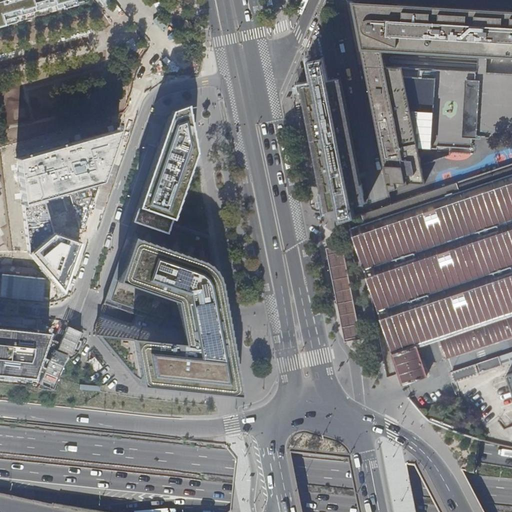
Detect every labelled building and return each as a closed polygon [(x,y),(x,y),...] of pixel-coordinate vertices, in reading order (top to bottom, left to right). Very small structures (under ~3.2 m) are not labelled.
[(0,0),(0,19),(68,0),(0,0)] [(511,11),(511,12),(472,9),(438,7),(399,5),(399,8),(390,7),(357,5),(362,32),(357,33),(364,67),(369,67),(371,75),(366,75),(370,93),(374,94),(376,101),(371,101),(375,119),(380,120),(381,127),(377,127),(380,146),(385,146),(386,155),(382,155),(386,172),(390,172),(392,184),(388,184),(389,191),(392,190),(406,185),(406,182),(425,183),(403,68),(385,67),(382,51),(511,58),(511,11)] [(305,80),(305,81),(305,83),(302,83),(327,209),(338,207),(340,215),(340,216),(341,220),(348,217),(355,215),(354,212),(353,204),(366,202),(340,77),(333,40),(321,42),(324,55),(310,58),(309,60),(314,81),(311,81),(311,79),(308,79),(305,80)] [(211,389),(239,393),(223,307),(223,306),(213,255),(210,236),(170,223),(194,152),(187,110),(167,117),(135,211),(129,228),(103,303),(181,330),(182,343),(97,333),(130,375),(136,379),(137,379),(140,380),(147,380),(211,389)] [(79,243),(51,233),(43,198),(66,192),(75,230),(83,232),(100,182),(118,130),(15,158),(21,204),(26,255),(62,293),(65,285),(79,243)] [(399,373),(402,384),(427,376),(417,348),(423,346),(435,342),(441,340),(447,359),(511,336),(511,174),(350,229),(363,267),(370,289),(399,373)] [(330,248),(326,249),(346,343),(348,342),(358,340),(361,340),(343,246),(340,246),(330,248)] [(0,328),(0,374),(31,378),(46,334),(0,328)] [(498,358),(499,361),(511,358),(511,351),(498,357),(498,358)] [(452,374),(455,383),(464,380),(478,376),(478,375),(511,362),(511,358),(499,361),(498,358),(452,374)]
